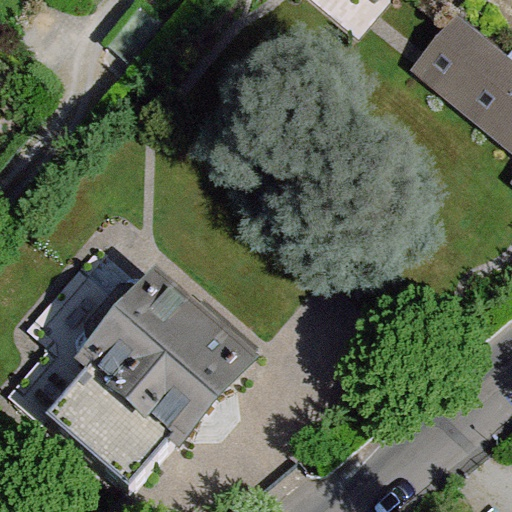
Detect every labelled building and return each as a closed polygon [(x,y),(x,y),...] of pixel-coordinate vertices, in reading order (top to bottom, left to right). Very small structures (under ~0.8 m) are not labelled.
[(166,34),(142,12),(109,50),(134,72),(166,34)] [(511,63),(463,24),(422,73),(511,146),(511,63)] [(144,291),(135,292),(82,351),(81,361),(97,375),(182,444),(243,374),(210,346),(164,307),(144,291)] [(220,334),(204,319),(175,294),(164,307),(210,346),(220,334)] [(220,334),(210,346),(243,374),(261,354),(211,311),(204,319),(220,334)] [(182,444),(97,375),(49,430),(133,504),(182,444)]
